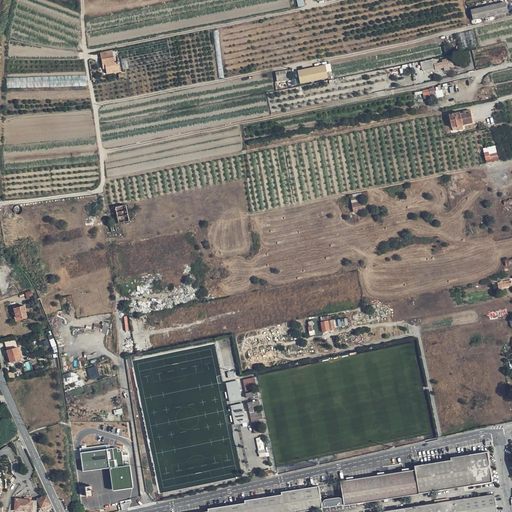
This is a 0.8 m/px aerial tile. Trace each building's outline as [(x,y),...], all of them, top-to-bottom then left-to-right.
[(507,3),(472,12),(475,21),(509,13),(507,3)] [(168,40),(120,50),(123,70),(172,60),(168,40)] [(114,58),(102,59),(103,69),(106,69),(107,74),(120,72),(118,62),(115,62),(114,58)] [(421,63),(422,67),(423,71),(435,69),(434,64),(433,60),(421,63)] [(452,60),(434,64),(435,69),(435,70),(444,69),(444,71),(450,70),(450,67),(453,66),(452,60)] [(327,65),(299,71),(301,84),(329,78),(327,65)] [(277,82),(293,79),(293,76),(291,70),(276,72),(277,82)] [(87,82),(86,75),(11,78),(12,85),(87,82)] [(471,110),(450,115),(452,127),(457,126),(457,128),(463,127),(463,125),(473,123),(471,110)] [(351,195),(352,203),(363,200),(363,198),(368,197),(367,192),(351,195)] [(363,200),(352,203),(354,213),(365,211),(363,200)] [(11,215),(13,215),(13,212),(11,205),(4,206),(3,209),(4,217),(10,216),(11,215)] [(115,207),(119,224),(130,221),(127,209),(126,205),(115,207)] [(23,283),(21,280),(20,280),(17,278),(13,282),(18,291),(27,287),(24,282),(23,283)] [(129,278),(118,281),(120,294),(132,292),(129,278)] [(499,288),(511,286),(511,279),(498,281),(499,288)] [(28,299),(34,297),(31,291),(26,293),(28,299)] [(22,317),(23,318),(28,317),(25,305),(14,308),(16,318),(22,317)] [(311,319),(313,329),(319,328),(317,317),(311,319)] [(333,319),(321,322),(323,332),(335,330),(333,319)] [(21,359),(18,347),(7,350),(11,362),(21,359)] [(89,368),(92,379),(100,377),(98,366),(89,368)] [(245,387),(258,385),(256,377),(244,378),(245,387)] [(104,391),(118,388),(116,378),(102,380),(104,391)] [(240,380),(227,382),(229,401),(242,400),(240,380)] [(249,402),(250,412),(254,411),(254,406),(261,405),(261,401),(249,402)] [(248,425),(244,403),(231,405),(234,425),(243,423),(244,426),(248,425)] [(252,420),(263,418),(261,407),(254,408),(255,412),(251,412),(252,420)] [(257,438),(260,456),(266,455),(263,436),(257,438)] [(118,452),(117,448),(106,449),(106,445),(80,449),(83,471),(111,468),(114,490),(132,487),(129,465),(124,466),(122,451),(118,452)] [(451,460),(414,466),(415,470),(419,493),(492,482),(487,452),(451,458),(451,460)] [(345,505),(419,493),(415,470),(341,481),(345,505)] [(297,511),(322,508),(318,486),(281,492),(282,494),(245,500),(245,503),(208,509),(208,511),(201,511),(297,511)] [(43,511),(53,507),(52,507),(47,494),(37,498),(43,511)] [(496,511),(494,494),(420,506),(421,511),(496,511)] [(32,500),(15,498),(15,510),(32,509),(32,500)]
